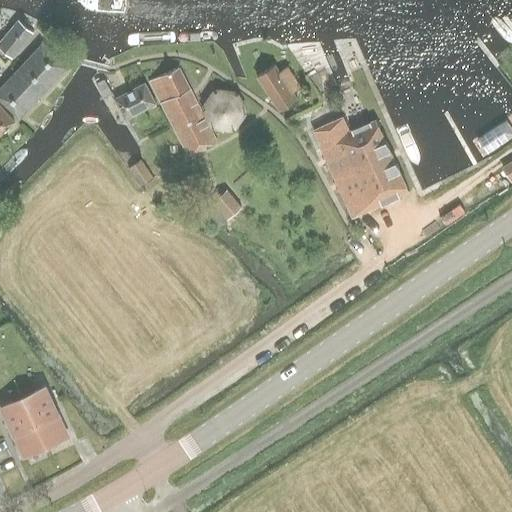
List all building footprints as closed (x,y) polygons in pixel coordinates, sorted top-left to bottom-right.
[(511,18),(502,25),(511,40),(511,18)] [(0,46),(11,57),(31,33),(18,21),(0,41),(0,46)] [(0,100),(19,118),(66,67),(41,44),(0,87),(0,100)] [(511,111),(469,47),(441,66),(485,133),(511,114),(511,111)] [(279,72),(274,64),(256,76),(270,96),(280,111),(297,100),(291,91),(299,86),(286,67),(279,72)] [(178,67),(148,81),(188,156),(216,141),(209,128),(199,108),(178,67)] [(511,78),(502,86),(511,101),(511,78)] [(103,98),(113,93),(104,79),(95,84),(103,98)] [(125,119),(155,104),(144,83),(114,99),(125,119)] [(0,133),(13,122),(0,107),(0,133)] [(348,132),(342,118),(314,131),(352,216),(408,191),(376,120),(348,132)] [(511,184),(511,159),(501,167),(511,184)] [(140,160),(128,169),(141,188),(153,179),(140,160)] [(227,219),(241,207),(226,190),(212,202),(227,219)] [(43,388),(22,397),(45,446),(66,437),(43,388)] [(24,456),(45,446),(22,397),(2,407),(24,456)]
